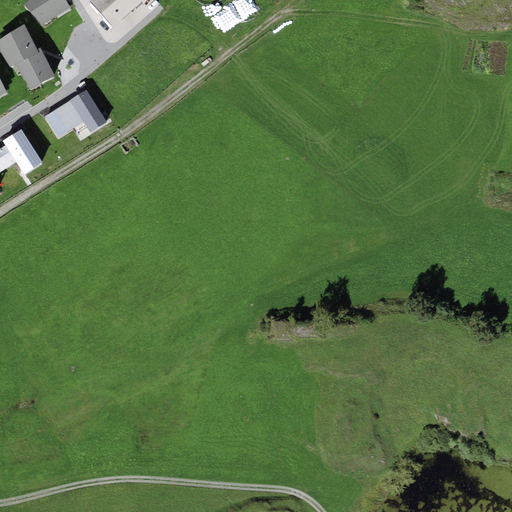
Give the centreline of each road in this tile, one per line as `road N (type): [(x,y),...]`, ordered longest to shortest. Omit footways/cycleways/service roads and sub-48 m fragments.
road 1 (track): [(0,504),(82,484),(177,480),(290,489),(323,511)]
road 2 (track): [(511,36),(334,12),(281,13)]
road 3 (track): [(119,133),(281,13)]
road 4 (residential): [(0,133),(82,75),(102,40)]
